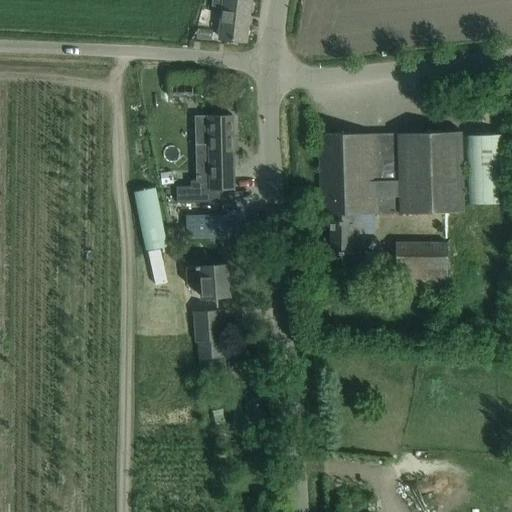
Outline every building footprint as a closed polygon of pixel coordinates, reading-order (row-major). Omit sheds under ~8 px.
[(211,0),(211,5),(223,6),(219,38),(244,41),(248,0),(211,0)] [(200,7),(196,23),(207,26),(211,10),(200,7)] [(199,76),(211,75),(211,60),(182,60),(182,86),(199,86),(199,76)] [(190,187),(176,187),(176,202),(196,202),(221,201),(220,189),(233,189),(232,115),(202,115),(202,142),(195,142),(195,180),(190,180),(190,187)] [(462,212),(461,151),(461,131),(397,133),(377,133),(318,132),(321,213),(329,214),(329,253),(351,254),(351,214),(462,212)] [(510,204),(508,133),(463,135),(466,205),(510,204)] [(171,172),(159,173),(161,185),(172,183),(171,172)] [(153,189),(133,192),(145,252),(166,247),(153,189)] [(181,212),(181,237),(221,237),(221,212),(181,212)] [(444,243),(392,242),(391,291),(443,292),(444,243)] [(159,250),(147,252),(155,286),(166,283),(159,250)] [(226,264),(207,266),(185,267),(186,283),(200,282),(201,297),(229,295),(226,264)] [(507,267),(477,265),(472,326),(502,328),(507,267)] [(219,310),(199,312),(194,312),(198,371),(223,369),(219,310)]
